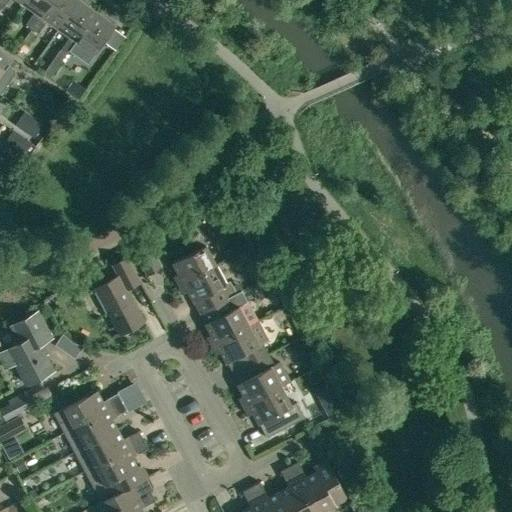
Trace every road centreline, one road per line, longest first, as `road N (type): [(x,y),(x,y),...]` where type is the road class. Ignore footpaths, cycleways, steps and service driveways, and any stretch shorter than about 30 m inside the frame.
road 1 (residential): [(192,482),(237,457),(177,345)]
road 2 (residential): [(192,482),(133,370),(177,345)]
